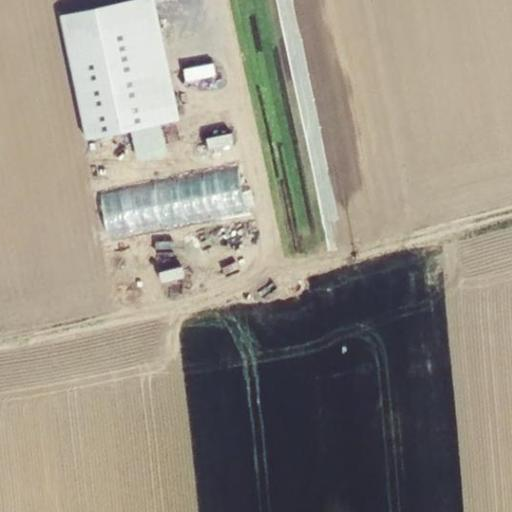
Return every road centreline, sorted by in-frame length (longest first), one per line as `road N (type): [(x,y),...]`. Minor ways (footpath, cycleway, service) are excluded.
road 1 (track): [(0,338),(224,297),(511,219)]
road 2 (track): [(220,0),(277,282)]
